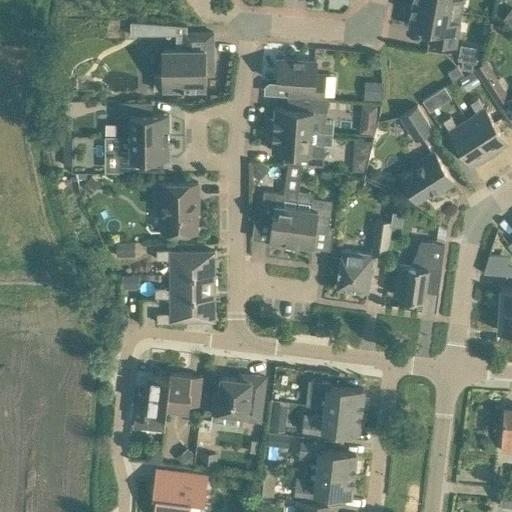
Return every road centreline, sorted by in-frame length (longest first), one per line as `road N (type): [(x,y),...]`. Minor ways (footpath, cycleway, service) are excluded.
road 1 (residential): [(237,281),(248,24)]
road 2 (residential): [(454,369),(473,216),(511,191)]
road 3 (residential): [(123,511),(115,441),(130,331)]
road 4 (residential): [(391,361),(237,342)]
road 5 (residential): [(374,511),(391,361)]
road 6 (residential): [(377,0),(355,30),(248,24)]
road 7 (residential): [(432,511),(454,369)]
